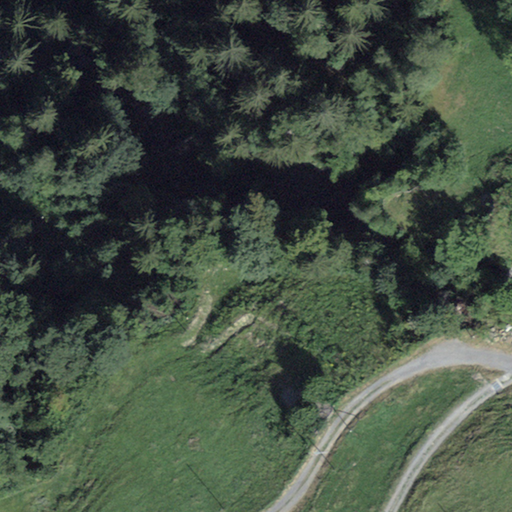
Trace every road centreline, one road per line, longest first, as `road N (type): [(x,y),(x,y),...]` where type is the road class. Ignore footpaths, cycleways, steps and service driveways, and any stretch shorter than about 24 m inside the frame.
road 1 (track): [(511,358),(426,361),(373,390),(277,511)]
road 2 (track): [(391,511),(425,451),(457,416),(511,379)]
